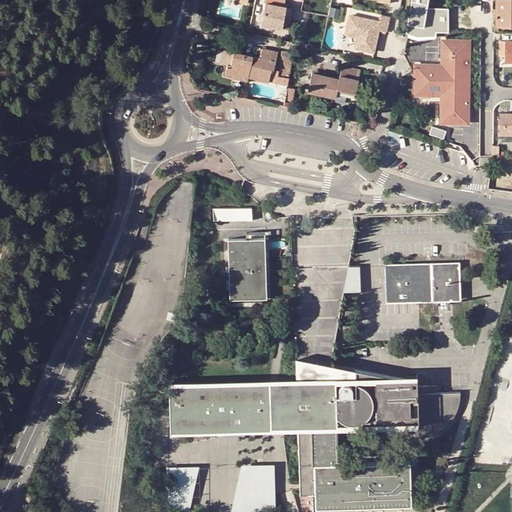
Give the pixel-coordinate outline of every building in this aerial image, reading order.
[(264,0),(260,24),(273,27),(281,28),(285,7),(283,7),(283,0),(264,0)] [(411,0),(406,37),(419,40),(420,34),(425,36),(424,39),(436,37),(436,33),(448,33),(448,7),(426,8),(427,0),(411,0)] [(511,0),(497,0),(497,25),(511,25),(511,0)] [(378,31),(385,32),(388,18),(380,16),(378,22),(349,15),(346,28),(357,30),(353,48),(373,52),(378,31)] [(431,68),(414,68),(414,96),(431,96),(431,93),(443,93),(443,123),(468,123),(468,43),(443,43),(443,73),(431,72),(431,68)] [(234,78),(235,74),(247,77),(268,81),(270,69),(272,70),(276,52),(261,49),(259,58),(247,55),(222,50),(219,63),(226,65),(224,76),(234,78)] [(275,62),(274,70),(272,70),(270,69),(268,81),(284,85),(290,55),(291,53),(280,51),(278,62),(275,62)] [(341,66),(339,74),(356,78),(358,70),(341,66)] [(334,97),(335,92),(336,88),(355,92),(358,79),(356,78),(339,74),(338,79),(311,73),(307,91),(334,97)] [(355,92),(336,88),(335,92),(354,97),(355,92)] [(511,113),(500,113),(500,134),(511,134),(511,113)] [(491,156),(491,162),(511,163),(511,154),(498,155),(492,156),(491,156)] [(211,210),(211,222),(251,221),(251,209),(211,210)] [(262,240),(225,241),(227,299),(265,298),(262,240)] [(457,262),(384,264),(384,302),(457,300),(457,262)] [(359,265),(347,266),(342,291),(359,291),(359,265)] [(298,430),(300,495),(314,495),(314,510),(410,507),(408,459),(337,461),(336,429),(387,428),(391,431),(394,433),(398,435),(403,436),(407,437),(411,438),(416,438),(420,438),(424,437),(429,436),(433,434),(437,433),(441,430),(444,428),(447,425),(450,422),(456,412),(458,404),(460,394),(416,394),(416,379),(400,380),(314,363),(292,358),(292,381),(274,382),(166,384),(167,412),(168,433),(275,431),(298,430)] [(242,466),(232,511),(276,511),(274,465),(242,466)] [(167,511),(189,511),(199,468),(166,468),(167,511)]
